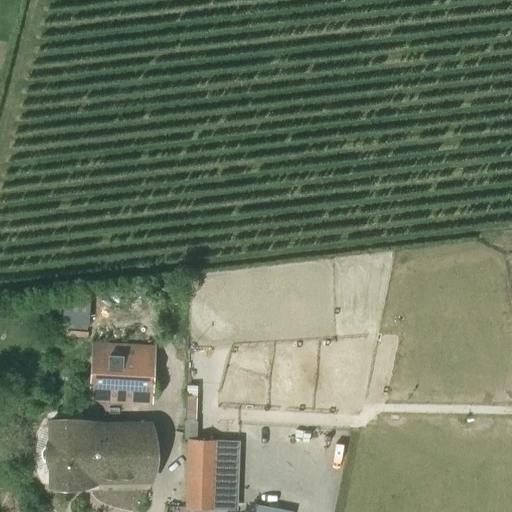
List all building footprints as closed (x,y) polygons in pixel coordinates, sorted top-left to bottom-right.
[(89,293),(71,293),(72,325),(90,325),(89,293)] [(91,343),(89,399),(150,401),(152,345),(91,343)] [(187,395),(186,419),(195,420),(196,395),(187,395)] [(38,452),(38,453),(38,454),(38,455),(39,456),(39,457),(40,458),(40,459),(41,459),(41,460),(42,460),(43,461),(44,462),(45,462),(46,462),(47,481),(47,485),(83,485),(83,477),(90,477),(93,481),(151,480),(151,426),(92,425),(89,429),(82,428),(82,421),(46,420),(46,425),(46,443),(45,444),(44,444),(43,444),(43,445),(42,445),(41,446),(40,447),(40,448),(39,448),(39,449),(39,450),(38,451),(38,452)] [(184,508),(212,509),(213,440),(185,440),(184,508)]
